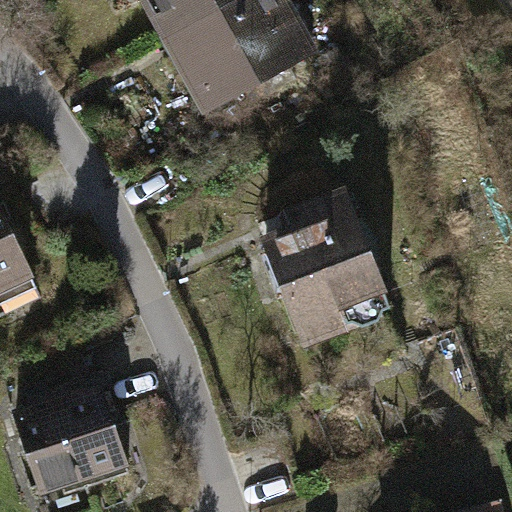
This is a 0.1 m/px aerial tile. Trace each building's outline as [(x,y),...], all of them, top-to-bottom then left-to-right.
[(140,0),(158,32),(214,0),(140,0)] [(214,0),(158,32),(205,114),(322,47),(295,0),(214,0)] [(345,181),(251,218),(299,342),(393,304),(345,181)] [(0,193),(0,286),(35,271),(0,193)] [(103,378),(12,406),(40,495),(52,492),(84,482),(130,467),(103,378)] [(52,492),(58,511),(70,511),(91,506),(84,482),(52,492)]
